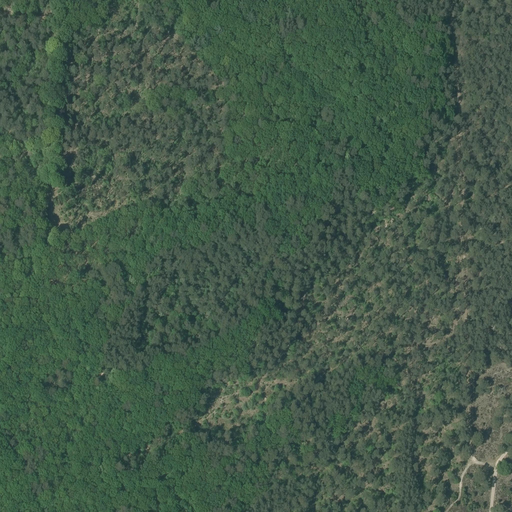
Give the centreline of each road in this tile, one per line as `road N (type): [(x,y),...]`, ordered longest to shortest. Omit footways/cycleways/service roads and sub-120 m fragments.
road 1 (track): [(63,511),(58,475),(31,409),(63,0)]
road 2 (track): [(448,0),(471,456),(494,466)]
